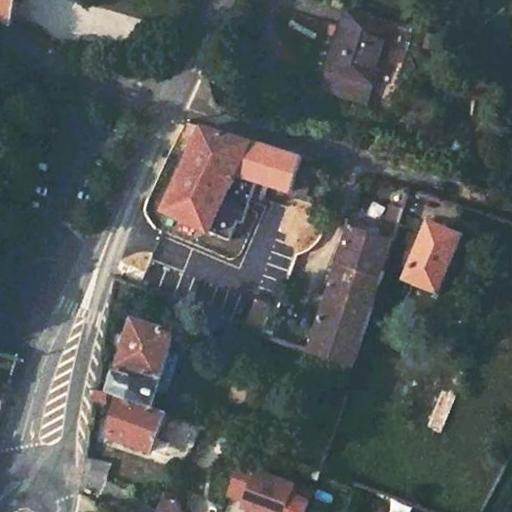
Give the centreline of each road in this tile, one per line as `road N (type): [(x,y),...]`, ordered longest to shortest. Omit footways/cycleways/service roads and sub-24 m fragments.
road 1 (residential): [(511,219),(170,102)]
road 2 (unclassified): [(84,125),(44,242),(46,284),(74,308)]
road 3 (residential): [(170,102),(0,26)]
road 4 (unclassified): [(54,488),(92,314)]
road 5 (unclassified): [(74,308),(36,376),(16,473)]
road 6 (unclassified): [(100,261),(170,102)]
